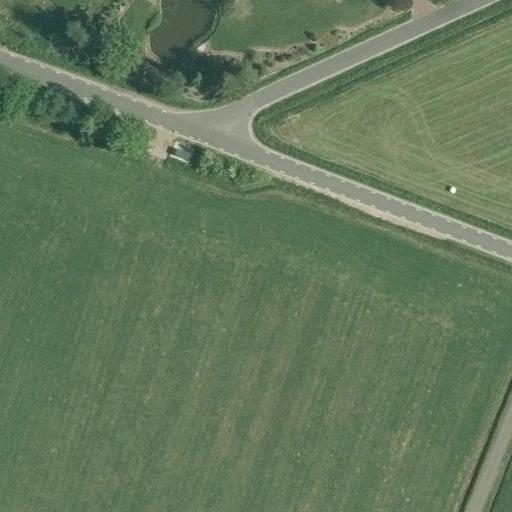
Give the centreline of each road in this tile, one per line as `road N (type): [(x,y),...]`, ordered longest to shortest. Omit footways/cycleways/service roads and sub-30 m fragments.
road 1 (tertiary): [(511,252),(190,130)]
road 2 (unclassified): [(190,130),(480,0)]
road 3 (tertiary): [(190,130),(0,59)]
